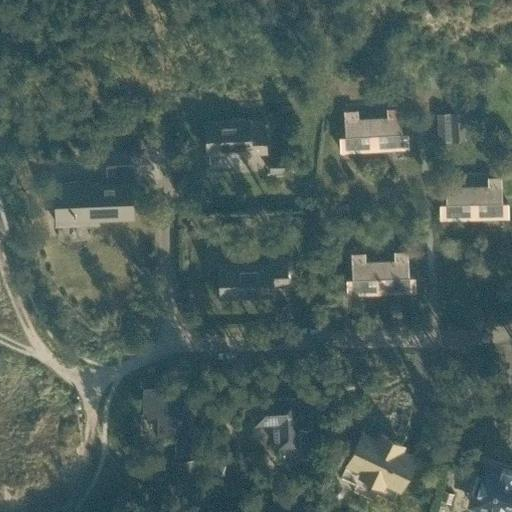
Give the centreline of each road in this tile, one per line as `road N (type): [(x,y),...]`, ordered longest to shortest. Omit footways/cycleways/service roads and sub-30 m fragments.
road 1 (residential): [(117,371),(210,344),(511,333)]
road 2 (track): [(0,254),(33,337),(55,365),(92,385),(84,471),(59,511)]
